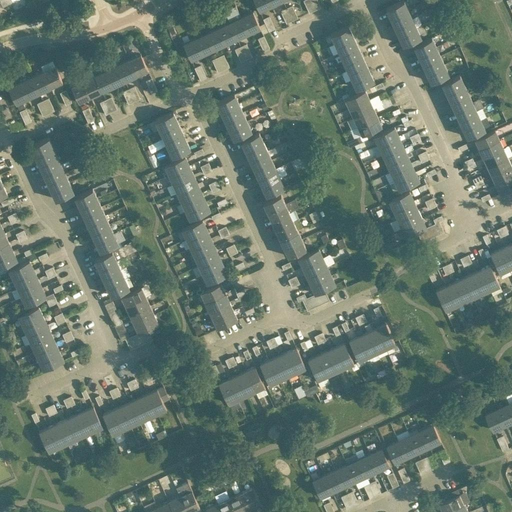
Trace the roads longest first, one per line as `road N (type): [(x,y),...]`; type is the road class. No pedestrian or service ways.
road 1 (residential): [(113,363),(100,313),(8,139)]
road 2 (residential): [(474,219),(366,4)]
road 3 (residential): [(292,312),(191,94)]
